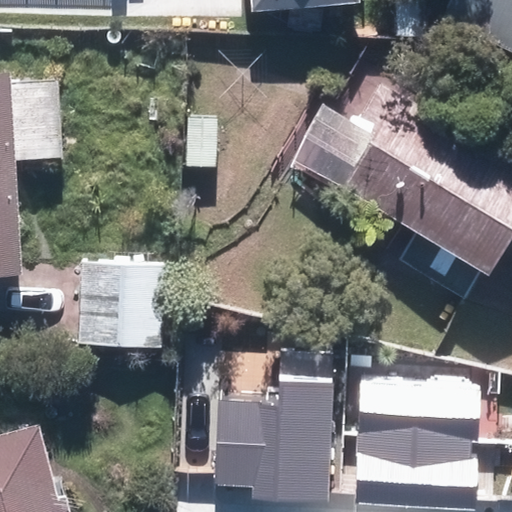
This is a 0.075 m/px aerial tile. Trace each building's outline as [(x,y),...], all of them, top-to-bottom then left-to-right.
[(0,246),(36,245),(27,69),(0,70),(0,246)] [(511,138),(396,73),(346,161),(501,248),(511,229),(511,138)] [(161,260),(90,256),(86,329),(157,333),(161,260)] [(415,511),(406,365),(300,372),(308,511),(415,511)] [(83,511),(56,402),(0,415),(0,511),(83,511)]
